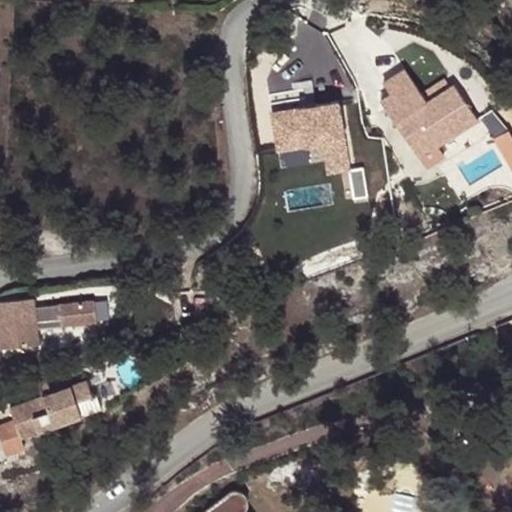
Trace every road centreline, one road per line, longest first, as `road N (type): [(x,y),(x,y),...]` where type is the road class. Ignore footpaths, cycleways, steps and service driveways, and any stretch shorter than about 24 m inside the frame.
road 1 (residential): [(273,0),(243,21),(236,47),(245,166),(233,215),(213,235),(181,247),(0,279)]
road 2 (tertiary): [(511,296),(194,438),(91,511)]
